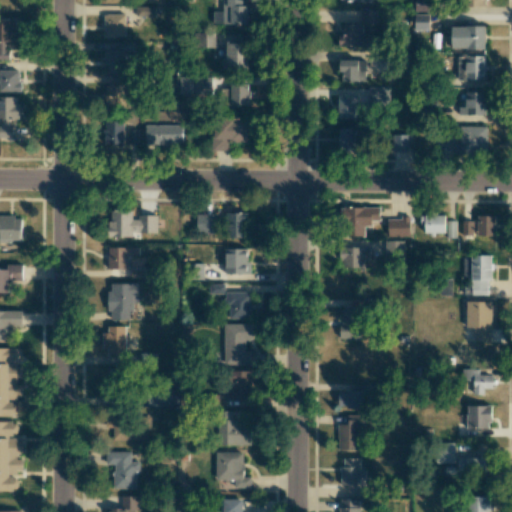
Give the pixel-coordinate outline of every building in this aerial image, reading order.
[(247,6),(243,6),(243,0),(221,0),(222,12),(212,12),(212,24),(247,24),(247,6)] [(376,24),(376,10),(360,10),(360,25),(376,24)] [(104,37),(125,36),(125,14),(104,14),(104,37)] [(429,15),(413,14),(413,29),(429,30),(429,15)] [(0,59),(7,59),(7,42),(12,41),(12,31),(16,31),(16,19),(0,19),(0,59)] [(338,34),(338,46),(373,47),(373,35),(362,35),(363,24),(344,24),(343,34),(338,34)] [(450,48),(484,49),(485,26),(451,25),(450,48)] [(214,47),(214,32),(197,33),(197,47),(214,47)] [(118,50),(105,50),(105,72),(132,73),(133,43),(119,43),(118,50)] [(221,70),(248,71),(248,44),(226,43),(226,52),(221,52),(221,70)] [(485,55),(465,56),(465,62),(457,63),(457,79),(486,79),(485,55)] [(340,60),(340,81),(358,81),(358,60),(340,60)] [(19,70),(0,70),(0,91),(19,91),(19,70)] [(247,105),(248,83),(228,83),(227,105),(247,105)] [(134,85),(105,84),(105,106),(133,107),(134,85)] [(485,115),(486,92),(465,91),(464,114),(485,115)] [(338,118),(355,117),(355,95),(338,95),(338,118)] [(0,137),(11,138),(11,119),(18,119),(17,97),(0,97),(0,118),(1,119),(1,126),(0,126),(0,137)] [(211,150),(230,150),(230,142),(247,143),(247,120),(212,119),(211,150)] [(123,120),(102,120),(102,146),(123,147),(123,120)] [(145,143),(182,143),(182,125),(145,125),(145,143)] [(486,126),(460,126),(460,140),(437,140),(437,153),(486,153),(486,126)] [(355,152),(356,129),(339,128),(338,152),(355,152)] [(392,151),(407,152),(407,135),(392,134),(392,151)] [(379,222),(379,207),(342,207),(342,237),(364,236),(364,222),(379,222)] [(109,237),(134,236),(134,233),(157,232),(157,216),(131,216),(131,210),(109,211),(109,237)] [(245,238),(246,213),(226,213),(225,237),(245,238)] [(213,214),(196,214),(196,232),(213,232),(213,214)] [(444,215),(420,215),(420,224),(423,224),(423,233),(444,233),(444,215)] [(494,215),(476,215),(476,235),(494,235),(494,215)] [(0,240),(21,240),(21,216),(0,216),(0,240)] [(387,236),(409,237),(409,218),(387,218),(387,236)] [(456,221),(447,220),(446,237),(455,238),(456,221)] [(472,235),(473,221),(462,221),(462,235),(472,235)] [(128,268),(128,256),(139,256),(138,247),(107,248),(107,269),(128,268)] [(366,268),(367,247),(340,247),(339,268),(366,268)] [(248,248),(224,249),(225,274),(248,273),(248,248)] [(462,275),(471,275),(470,295),(491,295),(492,256),(463,256),(462,275)] [(22,280),(22,264),(6,264),(6,269),(0,269),(0,292),(9,293),(9,280),(22,280)] [(144,278),(144,268),(130,268),(130,278),(144,278)] [(109,283),(108,320),(128,320),(128,311),(136,311),(136,284),(109,283)] [(224,284),(209,284),(208,293),(224,294),(224,284)] [(250,318),(250,292),(226,292),(225,318),(250,318)] [(492,301),(465,301),(465,327),(473,327),(473,341),(491,342),(492,301)] [(338,338),(356,338),(357,309),(339,309),(338,338)] [(0,339),(5,340),(6,326),(21,327),(21,311),(0,310),(0,339)] [(251,324),(223,324),(224,365),(249,365),(249,351),(245,351),(245,340),(251,339),(251,324)] [(125,326),(104,326),(103,354),(125,354),(125,326)] [(0,416),(16,417),(17,402),(8,401),(21,394),(21,390),(16,380),(21,377),(22,367),(16,367),(12,360),(17,358),(18,349),(0,348),(0,416)] [(491,388),(492,375),(478,375),(479,369),(463,369),(463,394),(483,394),(483,388),(491,388)] [(251,398),(250,370),(229,371),(229,399),(251,398)] [(178,390),(149,389),(148,405),(177,406),(178,390)] [(365,408),(365,391),(338,391),(337,408),(365,408)] [(466,405),(466,428),(490,428),(490,405),(466,405)] [(104,429),(112,429),(112,440),(150,440),(150,415),(104,415),(104,429)] [(358,450),(359,425),(363,425),(363,415),(347,415),(347,424),(338,424),(337,450),(358,450)] [(250,445),(250,423),(237,423),(237,420),(220,420),(220,445),(250,445)] [(0,491),(10,492),(18,488),(17,476),(22,469),(21,459),(22,452),(21,442),(16,442),(12,435),(18,432),(18,430),(13,421),(0,421),(0,491)] [(454,463),(454,442),(435,443),(435,463),(454,463)] [(135,488),(135,471),(139,471),(139,461),(130,461),(130,452),(105,452),(106,465),(112,465),(113,488),(135,488)] [(243,452),(215,452),(215,480),(233,479),(234,488),(250,488),(250,477),(243,477),(243,452)] [(360,458),(341,458),(340,485),(347,485),(347,495),(361,495),(361,478),(365,478),(365,469),(360,469),(360,458)] [(484,459),(457,458),(456,475),(483,476),(484,459)] [(106,511),(136,511),(136,496),(121,496),(121,509),(107,508),(106,511)] [(488,511),(489,497),(466,496),(465,511),(488,511)] [(241,511),(241,499),(222,499),(221,511),(241,511)] [(359,511),(359,500),(338,499),(338,511),(359,511)]
